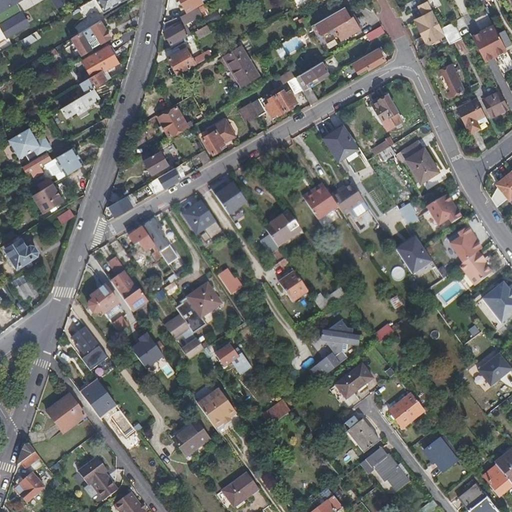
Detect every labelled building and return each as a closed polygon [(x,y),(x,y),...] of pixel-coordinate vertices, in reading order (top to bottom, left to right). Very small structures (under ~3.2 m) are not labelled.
[(0,0),(0,11),(20,0),(0,0)] [(35,6),(31,0),(28,0),(20,5),(24,12),(35,6)] [(123,0),(97,0),(105,11),(123,0)] [(203,3),(201,0),(179,0),(186,12),(203,3)] [(93,1),(78,6),(82,17),(96,12),(93,1)] [(441,29),(433,11),(428,2),(412,10),(417,19),(415,20),(427,44),(445,36),(441,29)] [(333,28),(341,42),(361,30),(353,16),(351,17),(345,7),(315,24),(321,35),(333,28)] [(201,14),(198,8),(185,15),(189,21),(201,14)] [(22,11),(0,23),(0,27),(7,39),(30,26),(22,11)] [(221,18),(217,11),(205,18),(209,25),(221,18)] [(192,27),(195,32),(207,25),(205,20),(192,27)] [(111,38),(101,21),(82,32),(72,38),(82,55),(111,38)] [(454,22),(441,29),(445,36),(445,37),(458,30),(454,22)] [(171,45),(191,34),(184,23),(173,29),(172,27),(163,32),(171,45)] [(195,32),(196,34),(209,27),(207,25),(195,32)] [(494,25),(472,36),(485,62),(507,51),(494,25)] [(384,32),(382,26),(368,34),(366,35),(369,41),(371,40),(384,32)] [(196,34),(199,40),(212,33),(209,27),(196,34)] [(462,38),(458,30),(445,37),(449,45),(462,38)] [(282,60),(311,42),(305,32),(275,48),(282,60)] [(36,33),(22,39),(25,46),(39,39),(36,33)] [(463,40),(455,43),(461,56),(468,52),(463,40)] [(105,72),(119,64),(109,46),(83,61),(93,77),(103,70),(105,72)] [(259,76),(241,46),(224,57),(242,87),(259,76)] [(187,48),(168,58),(177,74),(195,63),(194,60),(187,48)] [(379,48),(352,64),(358,73),(367,68),(368,70),(385,60),(379,48)] [(210,51),(194,60),(195,63),(196,65),(212,55),(210,51)] [(439,60),(435,52),(420,59),(424,67),(439,60)] [(302,89),(304,92),(310,88),(307,83),(317,77),(319,80),(330,74),(322,62),(295,78),(302,89)] [(465,91),(452,64),(437,71),(449,98),(465,91)] [(94,89),(109,80),(105,72),(103,70),(93,77),(84,82),(86,85),(84,87),(87,93),(94,89)] [(302,89),(295,78),(288,82),(295,93),(302,89)] [(477,99),(478,102),(483,100),(485,99),(477,83),(471,86),(474,94),(477,99)] [(470,86),(466,87),(470,95),(474,94),(471,86),(470,86)] [(304,92),(311,104),(318,100),(311,88),(310,88),(304,92)] [(86,107),(100,98),(94,89),(87,93),(61,109),(67,118),(76,112),(78,115),(87,109),(86,107)] [(297,103),(290,91),(285,93),(283,90),(279,93),(276,94),(286,111),(293,107),(292,105),(297,103)] [(509,109),(500,91),(485,99),(483,100),(492,117),(509,109)] [(286,111),(276,94),(273,96),(268,99),(270,102),(266,105),(273,117),(277,114),(278,116),(286,111)] [(403,121),(388,95),(372,104),(379,116),(380,115),(389,130),(403,121)] [(266,112),(259,99),(252,103),(259,116),(266,112)] [(477,99),(458,108),(470,134),(480,129),(479,127),(476,120),(485,116),(478,102),(477,99)] [(259,116),(252,103),(240,110),(247,123),(259,116)] [(169,137),(188,127),(189,129),(194,126),(191,121),(186,124),(177,107),(158,118),(162,125),(159,127),(162,132),(165,130),(169,137)] [(195,117),(197,122),(204,118),(202,114),(195,117)] [(488,123),(485,116),(476,120),(479,127),(488,123)] [(204,137),(214,155),(221,150),(220,148),(225,146),(224,143),(235,137),(233,133),(233,131),(229,124),(227,124),(225,120),(213,127),(215,131),(210,133),(204,137)] [(320,134),(333,161),(358,149),(344,122),(320,134)] [(30,163),(47,153),(48,152),(43,145),(41,146),(30,128),(9,140),(20,159),(26,155),(30,163)] [(395,143),(390,136),(386,139),(387,140),(391,146),(395,143)] [(391,146),(387,140),(372,149),(376,155),(379,153),(391,146)] [(401,163),(406,160),(425,148),(420,140),(396,155),(401,163)] [(391,146),(379,153),(383,161),(395,153),(391,146)] [(59,180),(85,165),(74,147),(52,160),(45,165),(47,169),(50,167),(55,175),(56,174),(59,180)] [(406,160),(421,184),(439,172),(425,148),(406,160)] [(204,165),(212,161),(205,150),(198,155),(204,165)] [(168,165),(161,152),(144,162),(152,174),(168,165)] [(181,165),(175,168),(180,176),(185,173),(181,165)] [(44,173),(41,167),(31,173),(34,178),(44,173)] [(158,178),(164,189),(181,179),(180,176),(175,168),(158,178)] [(511,171),(497,184),(510,200),(511,197),(511,171)] [(53,183),(50,178),(38,185),(41,190),(53,183)] [(155,194),(164,189),(158,178),(149,183),(155,194)] [(248,202),(233,181),(227,185),(224,182),(213,190),(230,215),(248,202)] [(43,213),(64,201),(53,183),(41,190),(33,195),(43,213)] [(330,195),(323,184),(303,197),(318,220),(338,207),(330,195)] [(339,190),(330,195),(338,207),(344,215),(364,201),(353,184),(341,192),(339,190)] [(436,202),(430,192),(422,197),(428,206),(436,202)] [(131,194),(127,196),(133,207),(136,205),(131,194)] [(452,224),(462,218),(456,209),(453,203),(447,195),(436,202),(428,206),(427,207),(439,226),(449,220),(452,224)] [(127,196),(109,207),(115,217),(133,207),(127,196)] [(185,212),(182,214),(189,224),(197,235),(204,230),(205,232),(200,236),(205,243),(211,239),(211,240),(223,231),(220,228),(201,201),(185,212)] [(408,225),(419,218),(409,202),(398,209),(408,225)] [(74,217),(69,209),(57,217),(62,225),(74,217)] [(302,230),(288,211),(265,227),(270,235),(278,247),(302,230)] [(374,218),(362,214),(358,227),(369,230),(374,218)] [(154,219),(144,226),(161,251),(160,252),(163,257),(169,265),(179,258),(170,245),(168,246),(162,236),(164,234),(154,219)] [(479,251),(482,249),(477,240),(475,241),(471,235),(473,234),(468,226),(458,232),(460,236),(450,243),(462,264),(479,251)] [(143,227),(129,236),(135,246),(139,243),(146,252),(152,247),(155,251),(152,254),(157,261),(163,257),(160,252),(143,227)] [(278,247),(270,235),(262,241),(272,254),(279,249),(278,247)] [(433,261),(415,235),(396,249),(413,274),(433,261)] [(17,267),(37,255),(38,252),(34,247),(31,246),(28,248),(20,236),(4,246),(17,267)] [(493,272),(485,263),(483,260),(484,258),(479,251),(462,264),(459,266),(475,286),(493,272)] [(125,272),(127,270),(118,258),(111,263),(118,273),(122,270),(124,273),(125,272)] [(289,262),(286,258),(279,263),(282,267),(289,262)] [(292,267),(283,274),(286,277),(295,271),(292,267)] [(234,279),(227,269),(218,275),(231,295),(243,287),(236,278),(234,279)] [(309,291),(295,271),(286,277),(279,282),(293,302),(309,291)] [(124,273),(112,281),(126,301),(125,301),(134,313),(149,303),(140,290),(138,291),(125,272),(124,273)] [(23,302),(38,294),(26,274),(12,282),(23,302)] [(179,289),(174,282),(164,289),(169,296),(179,289)] [(511,292),(510,290),(504,282),(482,299),(502,324),(511,315),(511,292)] [(182,303),(176,308),(180,314),(182,317),(194,334),(207,324),(202,317),(222,304),(208,283),(180,301),(182,303)] [(119,303),(105,285),(91,296),(93,299),(89,302),(89,307),(94,314),(98,314),(102,311),(105,314),(119,303)] [(342,288),(318,305),(322,311),(346,295),(342,288)] [(180,314),(164,324),(166,327),(182,317),(180,314)] [(122,317),(112,324),(119,333),(129,326),(122,317)] [(182,317),(166,327),(175,339),(183,333),(190,344),(182,350),(186,355),(189,360),(201,352),(205,349),(194,334),(182,317)] [(321,335),(336,355),(342,351),(343,343),(355,345),(358,345),(359,335),(352,334),(352,329),(347,328),(341,320),(321,335)] [(394,332),(389,325),(375,335),(381,342),(394,332)] [(472,337),(479,333),(475,325),(468,328),(472,337)] [(98,344),(86,327),(72,338),(84,354),(98,344)] [(164,357),(147,333),(138,339),(139,342),(130,348),(146,370),(164,357)] [(205,349),(201,352),(212,367),(220,361),(225,367),(239,357),(230,344),(221,351),(215,342),(205,349)] [(116,368),(98,344),(84,354),(80,357),(99,381),(116,368)] [(326,358),(318,365),(325,375),(347,358),(343,353),(336,359),(334,357),(328,361),(326,358)] [(511,371),(511,368),(500,353),(478,369),(491,387),(511,371)] [(186,355),(171,366),(174,371),(189,360),(186,355)] [(335,385),(346,399),(373,378),(362,364),(335,385)] [(310,371),(317,381),(325,375),(318,365),(310,371)] [(117,405),(99,381),(81,394),(100,418),(117,405)] [(219,389),(198,404),(216,429),(230,418),(237,413),(219,389)] [(425,411),(411,393),(389,411),(403,429),(425,411)] [(86,416),(69,394),(47,412),(63,433),(86,416)] [(291,411),(283,400),(262,415),(270,427),(291,411)] [(380,441),(364,419),(359,422),(354,416),(340,427),(345,433),(347,431),(364,453),(380,441)] [(230,418),(216,429),(218,433),(225,428),(226,425),(232,421),(230,418)] [(210,439),(196,421),(172,439),(186,457),(210,439)] [(465,461),(444,435),(440,438),(458,461),(461,465),(465,461)] [(458,461),(440,438),(424,450),(435,464),(437,462),(444,472),(458,461)] [(36,452),(30,444),(28,445),(28,446),(26,446),(25,447),(25,448),(24,448),(24,449),(23,451),(22,452),(18,464),(21,463),(36,452)] [(381,448),(360,464),(368,474),(375,469),(385,482),(387,480),(397,492),(410,481),(406,476),(398,466),(389,454),(387,456),(381,448)] [(511,449),(495,462),(497,465),(511,483),(511,449)] [(40,458),(36,452),(21,463),(25,468),(40,458)] [(108,471),(98,457),(78,471),(89,485),(91,483),(104,500),(118,490),(106,473),(108,471)] [(401,463),(398,466),(406,476),(409,473),(401,463)] [(511,487),(511,483),(497,465),(483,476),(500,497),(511,487)] [(260,489),(247,472),(222,491),(234,508),(260,489)] [(45,487),(32,473),(24,480),(21,477),(16,482),(15,482),(18,485),(14,488),(27,503),(45,487)] [(61,484),(57,480),(50,485),(54,490),(61,484)] [(327,487),(334,495),(326,501),(311,511),(332,511),(334,510),(335,511),(337,511),(343,508),(336,498),(343,492),(334,482),(327,487)] [(498,511),(476,483),(458,498),(469,511),(498,511)] [(319,493),(326,501),(334,495),(327,487),(319,493)] [(141,505),(131,492),(115,504),(120,511),(146,511),(145,510),(141,505)] [(432,511),(439,507),(433,500),(419,511),(432,511)]
